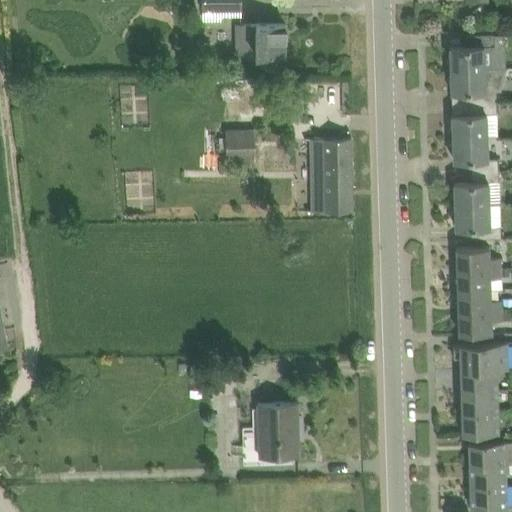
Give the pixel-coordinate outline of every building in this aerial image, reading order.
[(202,0),(203,9),(241,9),(241,0),(202,0)] [(235,53),(265,53),(285,53),(285,23),(235,23),(235,53)] [(505,33),(471,33),(471,45),(450,46),(451,68),(506,66),(505,33)] [(451,68),(452,91),(472,90),(473,102),(496,101),(496,89),(500,89),(506,66),(451,68)] [(473,113),(452,114),(453,136),(488,135),(488,134),(487,113),(497,113),(496,101),(473,102),(473,113)] [(256,128),(225,129),(226,162),(256,161),(256,128)] [(454,159),(467,158),(475,158),(475,170),(499,169),(498,157),(488,157),(488,135),(453,136),(454,159)] [(351,136),(331,136),(312,137),(313,170),(322,170),(322,210),(352,209),(351,136)] [(455,204),(490,203),(489,180),(499,180),(499,169),(475,170),(475,181),(466,181),(455,182),(455,204)] [(456,227),(470,226),(477,226),(477,237),(500,237),(500,225),(490,225),(490,203),(455,204),(456,227)] [(491,257),(491,245),(457,246),(457,268),(502,266),(501,256),(491,257)] [(491,277),(502,277),(502,275),(502,267),(502,266),(457,268),(458,289),(490,288),(491,288),(491,277)] [(490,299),(490,288),(458,289),(459,311),(501,309),(501,299),(490,299)] [(459,332),(479,331),(490,331),(490,320),(502,319),(501,309),(459,311),(459,332)] [(508,340),(473,342),(453,342),(454,356),(460,356),(460,360),(509,359),(508,340)] [(509,367),(509,359),(460,360),(461,378),(497,377),(497,367),(509,367)] [(498,395),(498,389),(497,377),(461,378),(462,396),(498,395)] [(498,408),(499,408),(498,395),(462,396),(462,415),(498,414),(498,408)] [(256,403),(258,457),(300,456),(299,402),(256,403)] [(463,433),(483,432),(499,432),(498,414),(462,415),(463,433)] [(505,439),(489,440),(469,441),(469,462),(505,461),(505,462),(511,461),(511,440),(505,441),(505,439)] [(506,483),(505,462),(505,461),(469,462),(470,484),(506,483)] [(507,505),(506,485),(506,483),(470,484),(471,506),(507,505)]
